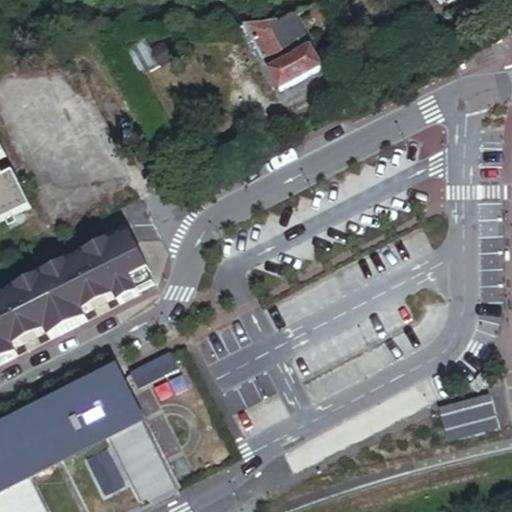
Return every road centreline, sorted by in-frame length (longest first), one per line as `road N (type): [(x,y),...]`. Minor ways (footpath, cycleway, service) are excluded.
road 1 (residential): [(0,398),(148,326),(179,292),(207,228),(230,206),(463,95)]
road 2 (unclassified): [(181,511),(306,427),(430,364),(458,333),(463,95)]
